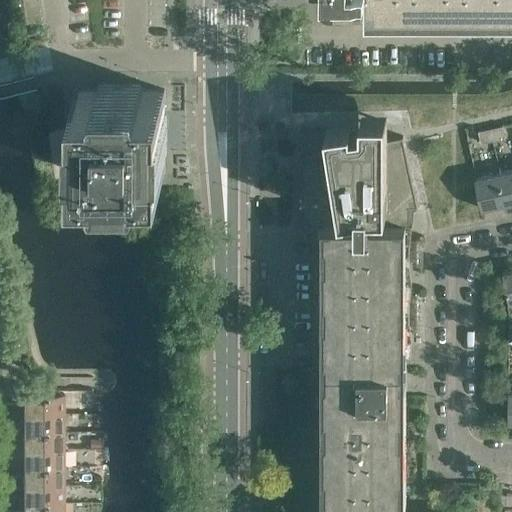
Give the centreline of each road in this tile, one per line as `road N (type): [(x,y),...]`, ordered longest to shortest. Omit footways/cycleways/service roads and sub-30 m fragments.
road 1 (tertiary): [(224,511),(222,58)]
road 2 (residential): [(511,232),(453,242),(459,439),(472,449),(511,451)]
road 3 (unclassified): [(222,58),(0,66)]
